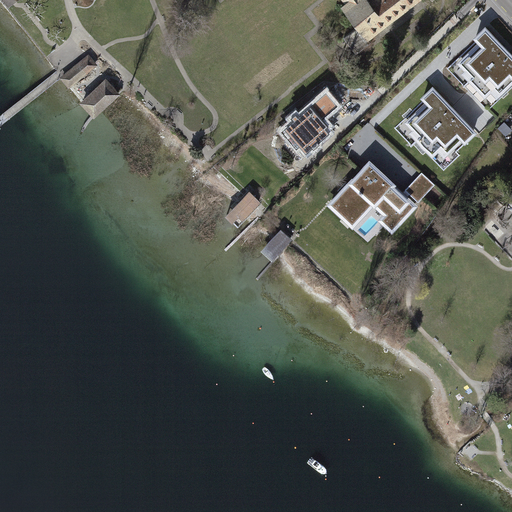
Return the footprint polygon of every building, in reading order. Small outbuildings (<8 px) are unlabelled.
[(375,0),(375,1),(374,0),(345,0),(347,1),(339,8),(369,42),(416,0),(375,0)] [(511,87),(511,51),(486,24),(470,39),(474,43),(447,68),(488,110),(511,87)] [(95,64),(87,56),(65,78),(73,86),(95,64)] [(106,79),(80,103),(91,116),(94,118),(95,120),(121,95),(106,79)] [(479,131),(434,85),(421,97),(427,103),(406,123),(413,130),(410,133),(445,170),(460,155),(456,152),(479,131)] [(340,98),(329,86),(283,129),(306,154),(333,129),(320,116),(340,98)] [(404,192),(370,160),(327,205),(354,229),(370,212),(392,233),(437,186),(422,173),(404,192)] [(260,203),(248,192),(224,216),(235,227),(260,203)] [(292,240),(281,230),(260,252),(271,263),(292,240)]
